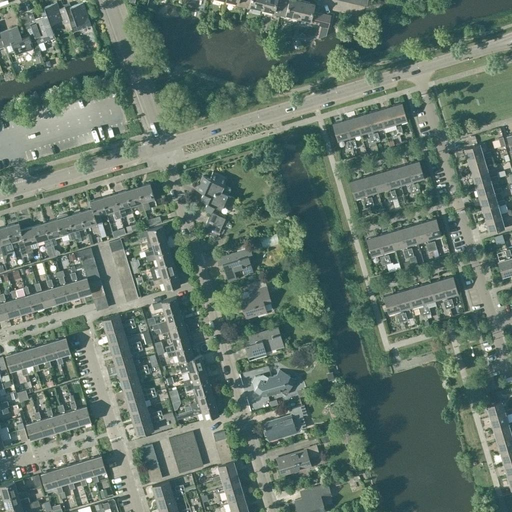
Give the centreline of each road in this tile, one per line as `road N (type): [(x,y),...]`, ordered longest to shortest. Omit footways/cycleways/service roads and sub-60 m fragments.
road 1 (residential): [(271,511),(161,146)]
road 2 (residential): [(161,146),(418,70)]
road 3 (residential): [(494,325),(418,70)]
road 4 (residential): [(136,511),(85,334)]
road 5 (residential): [(0,194),(161,146)]
road 6 (residential): [(161,146),(109,0)]
